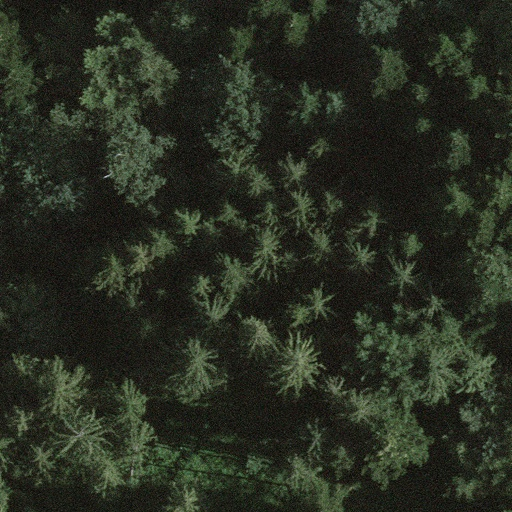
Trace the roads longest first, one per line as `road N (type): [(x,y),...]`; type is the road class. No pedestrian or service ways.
road 1 (track): [(511,284),(354,205),(253,127),(373,0)]
road 2 (track): [(0,279),(38,288),(100,271),(169,231),(253,127)]
